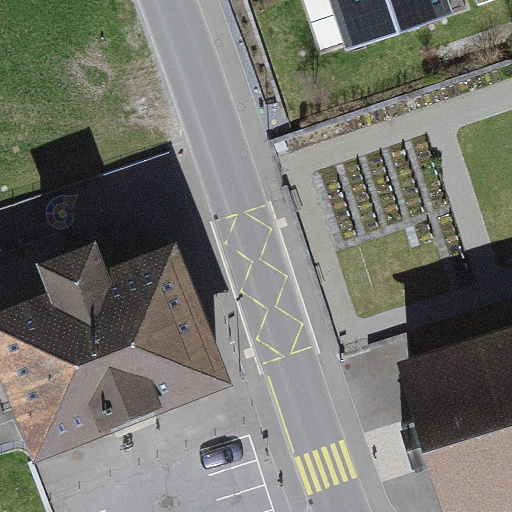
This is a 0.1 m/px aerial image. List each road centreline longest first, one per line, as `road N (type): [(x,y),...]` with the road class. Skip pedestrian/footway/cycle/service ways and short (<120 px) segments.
road 1 (tertiary): [(163,0),(340,511)]
road 2 (unknown): [(227,173),(343,169),(488,122)]
